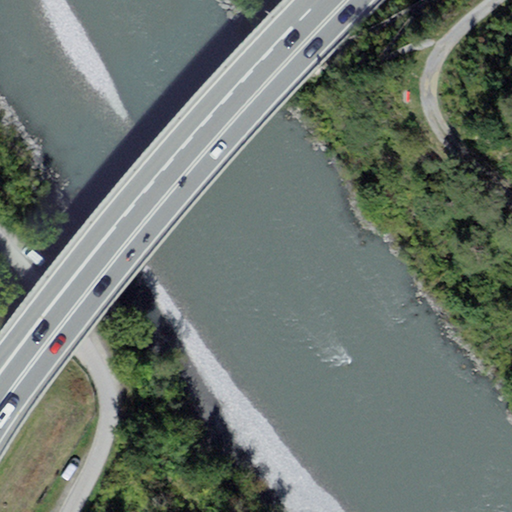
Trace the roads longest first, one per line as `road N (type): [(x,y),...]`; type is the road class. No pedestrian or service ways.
road 1 (trunk): [(345,0),(203,151),(29,365)]
road 2 (unclassified): [(71,511),(104,434),(103,381),(93,358),(0,249)]
road 3 (track): [(511,196),(437,120),(430,82),(443,46)]
